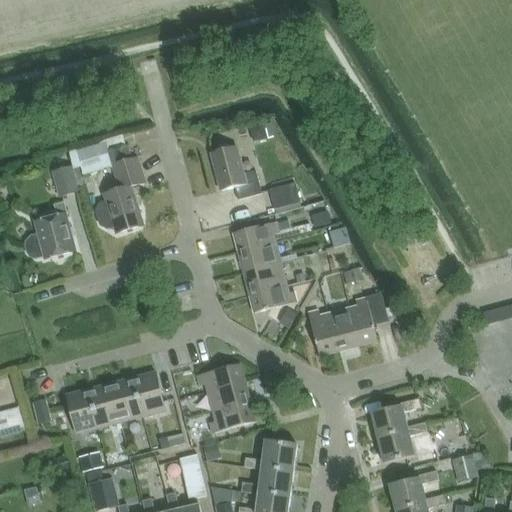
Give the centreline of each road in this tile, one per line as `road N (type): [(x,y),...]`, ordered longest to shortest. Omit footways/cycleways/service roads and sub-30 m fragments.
road 1 (residential): [(332,391),(420,364),(460,307),(511,290)]
road 2 (residential): [(193,250),(150,75)]
road 3 (residential): [(215,325),(47,374)]
road 4 (residential): [(38,295),(193,250)]
road 5 (residential): [(332,391),(215,325)]
road 6 (residential): [(324,511),(337,430),(332,391)]
